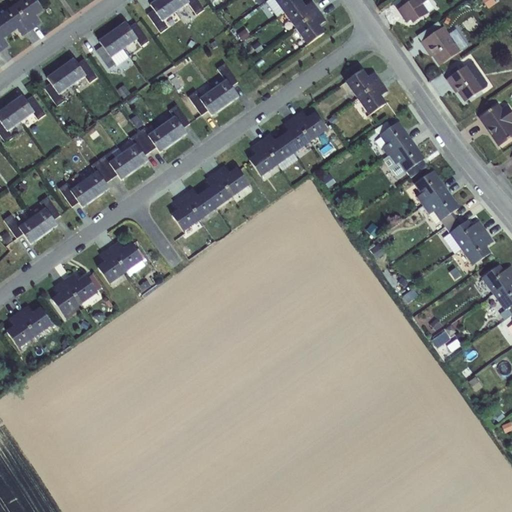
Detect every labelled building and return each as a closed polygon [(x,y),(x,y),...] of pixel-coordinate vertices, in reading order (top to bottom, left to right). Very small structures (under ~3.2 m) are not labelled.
[(22,0),(14,6),(31,30),(41,23),(36,16),(43,11),(35,0),(22,0)] [(154,10),(162,22),(163,21),(175,12),(166,0),(156,0),(150,5),(154,10)] [(166,0),(175,12),(188,3),(186,0),(166,0)] [(186,0),(188,3),(196,14),(203,10),(196,0),(186,0)] [(282,12),(273,0),(267,0),(266,1),(276,16),(282,12)] [(273,0),(282,12),(283,13),(301,0),(300,0),(273,0)] [(283,13),(295,29),(319,11),(312,2),(305,7),(301,0),(283,13)] [(409,19),(411,23),(434,9),(428,0),(425,0),(425,1),(424,0),(411,0),(397,9),(406,22),(409,19)] [(482,0),(488,8),(495,3),(492,0),(482,0)] [(14,6),(0,15),(0,18),(11,34),(17,30),(22,37),(31,30),(14,6)] [(260,13),(264,20),(271,16),(267,9),(260,13)] [(163,21),(162,22),(154,10),(147,14),(160,32),(167,27),(163,21)] [(319,11),(295,29),(307,45),(324,33),(319,26),(326,21),(319,11)] [(0,18),(0,52),(9,46),(4,39),(11,34),(0,18)] [(416,35),(420,42),(442,28),(437,21),(416,35)] [(112,32),(124,49),(136,40),(137,40),(128,28),(125,22),(112,32)] [(128,28),(137,40),(136,40),(141,46),(148,41),(135,23),(128,28)] [(432,56),(439,66),(460,51),(448,33),(444,27),(442,28),(420,42),(430,57),(432,56)] [(456,28),(448,33),(460,51),(468,46),(456,28)] [(242,42),(250,35),(244,29),(236,35),(242,42)] [(102,46),(110,58),(111,58),(124,49),(112,32),(98,41),(102,46)] [(111,58),(110,58),(102,46),(96,51),(108,69),(115,64),(111,58)] [(128,58),(124,49),(111,58),(115,64),(116,66),(128,58)] [(60,68),(72,86),(85,77),(85,76),(77,64),(73,59),(60,68)] [(85,76),(85,77),(89,83),(96,78),(83,60),(77,64),(85,76)] [(457,92),(464,102),(487,86),(486,84),(487,83),(473,63),(470,63),(445,79),(455,94),(457,92)] [(226,80),(230,87),(237,82),(225,65),(217,70),(225,81),(226,80)] [(50,83),(59,95),(72,86),(60,68),(47,78),(50,83)] [(345,82),(356,99),(381,82),(374,72),(367,77),(362,70),(345,82)] [(175,90),(182,87),(177,77),(171,80),(175,90)] [(213,90),(225,107),(238,97),(230,87),(226,80),(225,81),(213,90)] [(381,82),(356,99),(369,116),(386,103),(381,96),(387,91),(381,82)] [(63,101),(59,95),(50,83),(44,88),(57,105),(63,101)] [(123,99),(130,94),(123,85),(116,89),(123,99)] [(208,111),(212,116),(225,107),(213,90),(200,99),(199,99),(208,111)] [(199,99),(200,99),(196,92),(189,97),(201,116),(208,111),(199,99)] [(9,105),(21,122),(33,114),(34,113),(25,101),(22,96),(9,105)] [(32,96),(25,101),(34,113),(33,114),(37,120),(44,114),(32,96)] [(479,118),(490,131),(492,130),(500,139),(511,129),(511,113),(500,100),(479,118)] [(321,108),(324,113),(330,109),(327,104),(321,108)] [(0,121),(7,132),(8,131),(21,122),(9,105),(0,111),(0,121)] [(169,111),(173,117),(174,117),(182,129),(189,124),(176,106),(169,111)] [(293,118),(310,142),(327,131),(314,113),(307,118),(302,111),(293,118)] [(328,120),(332,126),(338,122),(334,116),(328,120)] [(161,126),(174,143),(186,134),(182,129),(174,117),(173,117),(161,126)] [(288,131),(282,136),(294,153),(310,142),(293,118),(283,125),(288,131)] [(381,147),(387,155),(412,140),(398,120),(378,135),(385,144),(381,147)] [(12,138),(8,131),(7,132),(0,121),(0,134),(5,142),(12,138)] [(156,148),(160,153),(174,143),(161,126),(148,135),(148,136),(156,148)] [(150,152),(156,148),(148,136),(148,135),(144,129),(137,134),(150,152)] [(511,129),(500,139),(492,130),(490,131),(497,146),(511,135),(511,129)] [(90,135),(93,140),(100,135),(96,130),(90,135)] [(130,139),(135,145),(135,144),(144,157),(150,152),(137,134),(130,139)] [(261,141),(277,165),(294,153),(282,136),(275,141),(270,134),(261,141)] [(424,157),(412,140),(387,155),(382,159),(395,178),(406,171),(411,177),(427,166),(422,159),(424,157)] [(260,177),(277,165),(261,141),(251,147),(256,154),(248,160),(260,177)] [(122,154),(134,171),(147,162),(144,157),(135,144),(135,145),(122,154)] [(98,161),(111,180),(117,175),(109,163),(122,154),(118,148),(111,153),(111,154),(106,158),(105,157),(98,161)] [(298,161),(294,153),(277,165),(283,171),(298,161)] [(117,175),(121,180),(134,171),(122,154),(109,163),(117,175)] [(92,166),(96,172),(105,184),(111,180),(98,161),(92,166)] [(215,173),(232,197),(249,185),(237,168),(229,173),(225,166),(215,173)] [(415,197),(425,210),(448,191),(433,169),(412,184),(419,194),(415,197)] [(96,172),(84,181),(96,198),(109,189),(105,184),(96,172)] [(210,186),(204,191),(216,208),(232,197),(215,173),(205,180),(210,186)] [(0,185),(4,189),(10,184),(7,180),(0,185)] [(78,203),(82,208),(96,198),(84,181),(70,190),(70,191),(78,203)] [(21,183),(18,191),(25,194),(28,186),(21,183)] [(72,207),(78,203),(70,191),(70,190),(66,184),(59,189),(72,207)] [(183,196),(200,220),(216,208),(204,191),(197,196),(192,189),(183,196)] [(448,191),(425,210),(436,224),(440,221),(445,228),(456,220),(451,212),(459,206),(448,191)] [(183,232),(200,220),(183,196),(173,203),(178,209),(171,215),(183,232)] [(45,209),(53,221),(60,216),(47,198),(40,203),(44,209),(45,209)] [(44,209),(32,218),(44,235),(57,226),(53,221),(45,209),(44,209)] [(17,239),(23,234),(18,227),(19,227),(11,216),(4,221),(17,239)] [(23,234),(31,245),(44,235),(32,218),(19,227),(18,227),(23,234)] [(454,254),(461,249),(487,230),(479,220),(472,225),(468,219),(460,225),(456,220),(445,228),(449,233),(442,238),(454,254)] [(365,230),(374,237),(380,230),(372,222),(365,230)] [(487,230),(461,249),(472,265),(490,252),(485,246),(493,240),(487,230)] [(1,236),(6,243),(12,239),(7,232),(1,236)] [(118,242),(109,248),(125,272),(126,273),(126,272),(143,261),(143,260),(130,243),(123,248),(118,242)] [(374,243),(368,247),(376,259),(385,253),(379,243),(375,245),(374,243)] [(97,267),(109,284),(126,273),(125,272),(109,248),(99,255),(104,262),(97,267)] [(143,260),(143,261),(126,272),(129,277),(145,266),(144,262),(146,261),(138,248),(136,250),(143,260)] [(481,277),(494,296),(511,284),(511,268),(510,266),(504,270),(499,264),(481,277)] [(63,280),(81,305),(98,293),(85,275),(78,280),(73,274),(63,280)] [(51,299),(64,317),(81,305),(63,280),(54,287),(59,294),(51,299)] [(511,284),(494,296),(504,310),(499,314),(503,320),(511,313),(511,284)] [(405,293),(411,302),(417,298),(412,290),(405,293)] [(28,306),(18,312),(35,337),(52,325),(40,308),(32,313),(28,306)] [(5,332),(18,349),(35,337),(18,312),(8,319),(13,326),(5,332)] [(436,332),(441,325),(434,319),(429,326),(436,332)] [(444,331),(431,341),(437,349),(450,339),(444,331)] [(469,367),(461,371),(465,379),(473,374),(469,367)] [(476,377),(468,382),(474,392),(482,388),(476,377)] [(497,422),(504,417),(499,410),(492,416),(497,422)] [(504,434),(511,430),(511,425),(510,421),(501,425),(504,434)]
